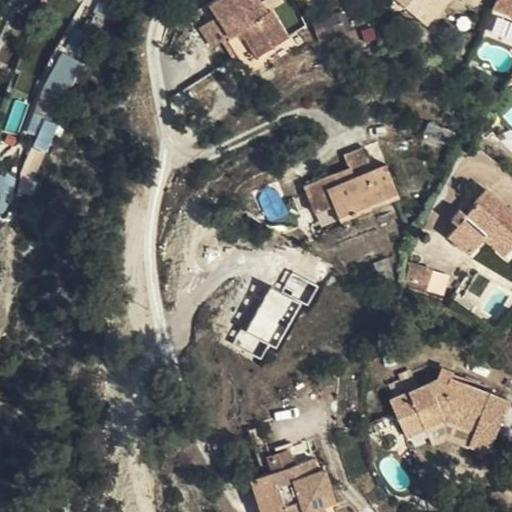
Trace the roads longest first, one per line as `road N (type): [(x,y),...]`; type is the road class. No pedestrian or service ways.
road 1 (track): [(234,502),(186,410),(156,317),(153,218),(165,155)]
road 2 (track): [(311,161),(334,133),(328,120),(301,110),(233,141),(165,155)]
road 3 (track): [(165,155),(150,29),(163,0)]
